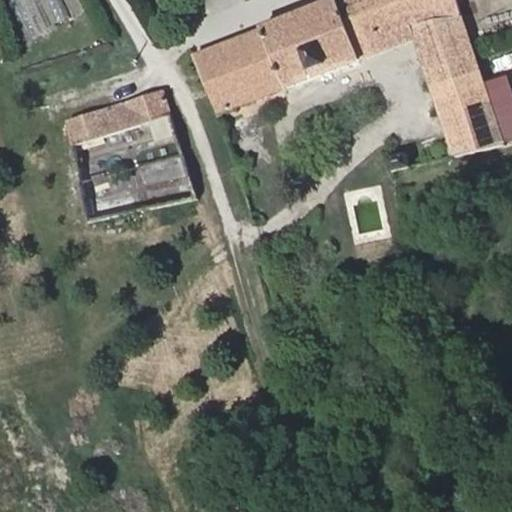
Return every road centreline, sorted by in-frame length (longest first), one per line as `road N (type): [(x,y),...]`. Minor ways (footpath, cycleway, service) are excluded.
road 1 (track): [(316,511),(198,127)]
road 2 (unclassified): [(125,0),(198,127)]
